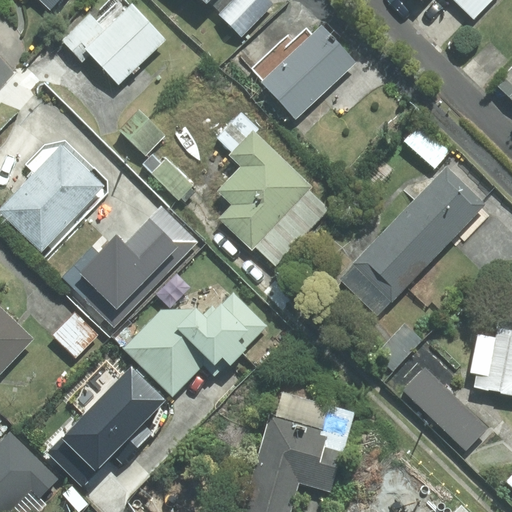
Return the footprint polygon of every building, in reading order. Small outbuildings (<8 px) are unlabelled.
[(42,0),(53,10),(62,0),(42,0)] [(277,3),(273,0),(238,0),(223,15),(244,37),(277,3)] [(171,39),(137,3),(110,28),(89,48),(93,52),(123,84),(171,39)] [(89,48),(110,28),(95,12),(65,39),(75,50),(85,60),(93,52),(89,48)] [(327,24),(265,80),(299,117),(361,61),(327,24)] [(511,69),(499,82),(511,95),(511,69)] [(169,134),(143,108),(123,128),(149,154),(169,134)] [(423,121),(405,137),(437,170),(454,154),(423,121)] [(278,265),(333,208),(313,189),(317,185),(258,129),(233,154),(245,165),(221,190),(236,203),(221,218),(256,251),(259,247),(278,265)] [(108,186),(64,144),(1,210),(45,252),(108,186)] [(197,185),(169,159),(165,163),(156,153),(145,163),(154,172),(153,173),(180,202),(197,185)] [(452,166),(342,277),(381,315),(490,203),(452,166)] [(132,194),(123,204),(151,233),(170,215),(142,185),(132,194)] [(165,309),(126,348),(176,397),(206,365),(217,376),(223,370),(219,365),(229,357),(236,364),(252,347),(245,339),(253,331),(259,337),(270,326),(236,292),(221,307),(215,304),(209,310),(203,305),(200,307),(165,309)] [(0,377),(9,368),(38,339),(20,321),(0,301),(0,377)] [(68,321),(56,333),(79,356),(100,334),(77,312),(68,321)] [(425,338),(407,322),(385,347),(403,363),(425,338)] [(511,327),(501,326),(494,362),(482,360),(477,387),(511,393),(511,327)] [(491,427),(429,365),(407,387),(469,449),(491,427)] [(163,397),(134,369),(71,434),(80,443),(62,461),(87,484),(104,466),(99,461),(123,437),(125,440),(139,426),(137,424),(163,397)] [(325,429),(275,414),(244,511),(293,511),(303,482),(335,492),(347,451),(329,446),(332,436),(323,434),(325,429)] [(13,432),(0,445),(0,511),(13,511),(35,491),(42,498),(61,479),(13,432)]
